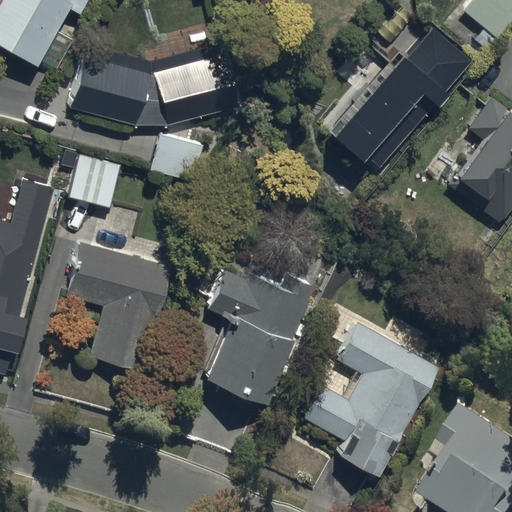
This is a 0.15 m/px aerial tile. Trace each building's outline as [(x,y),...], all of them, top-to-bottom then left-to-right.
[(74,43),(52,30),(65,7),(78,14),(86,0),(0,0),(0,44),(32,63),(34,61),(56,73),(74,43)] [(475,39),(488,49),(511,20),(511,0),(468,0),(462,9),(485,28),(475,39)] [(87,44),(67,105),(132,124),(166,125),(236,105),(221,43),(152,63),(87,44)] [(454,176),(445,188),(494,223),(511,197),(511,115),(501,107),(498,111),(486,102),(465,131),(475,138),(450,173),(454,176)] [(155,133),(144,169),(189,181),(199,145),(185,141),(188,130),(174,126),(170,138),(155,133)] [(75,155),(62,198),(106,210),(118,167),(75,155)] [(0,372),(8,375),(32,288),(28,287),(56,187),(22,178),(10,221),(0,218),(0,372)] [(511,225),(479,271),(505,290),(511,279),(511,225)] [(104,305),(91,355),(140,369),(170,269),(81,242),(66,294),(104,305)] [(225,324),(200,379),(261,406),(311,294),(249,267),(240,286),(220,277),(204,315),(225,324)] [(317,377),(299,409),(337,430),(332,441),(371,463),(389,431),(393,433),(433,360),(349,314),(328,352),(355,367),(342,391),(317,377)] [(441,459),(420,493),(449,511),(510,511),(511,509),(511,436),(461,404),(430,452),(441,459)]
